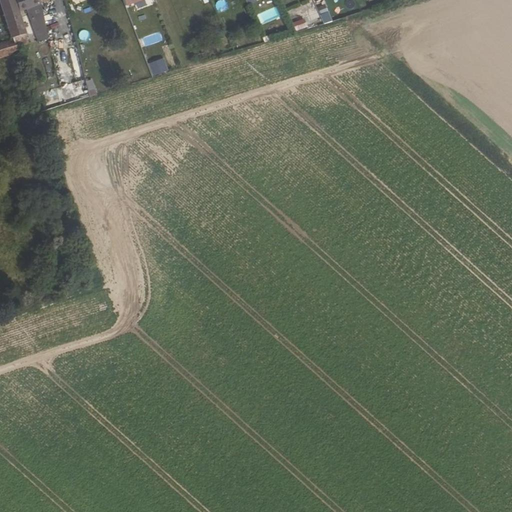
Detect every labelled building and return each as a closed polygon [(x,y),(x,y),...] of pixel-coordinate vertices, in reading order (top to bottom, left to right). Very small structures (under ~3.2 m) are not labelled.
[(13,0),(0,0),(11,42),(14,41),(24,36),(18,16),(13,0)] [(40,16),(34,0),(13,0),(18,16),(28,12),(39,43),(49,40),(40,16)] [(43,7),(49,5),(46,0),(34,0),(40,16),(46,14),(43,7)] [(122,0),(126,8),(145,0),(122,0)] [(222,0),(220,0),(214,5),(220,13),(228,7),(222,0)] [(260,23),(279,19),(277,8),(258,13),(260,23)] [(314,12),(294,24),(298,31),(308,26),(307,24),(318,18),(314,12)] [(323,23),(329,21),(327,12),(321,13),(323,23)] [(146,47),(163,40),(160,32),(142,38),(146,47)] [(11,42),(0,46),(0,59),(19,53),(14,41),(11,42)] [(163,58),(146,65),(152,79),(169,73),(163,58)] [(95,80),(101,94),(107,92),(101,78),(95,80)] [(86,81),(89,97),(97,95),(93,79),(86,81)] [(49,105),(58,101),(54,90),(44,94),(49,105)]
